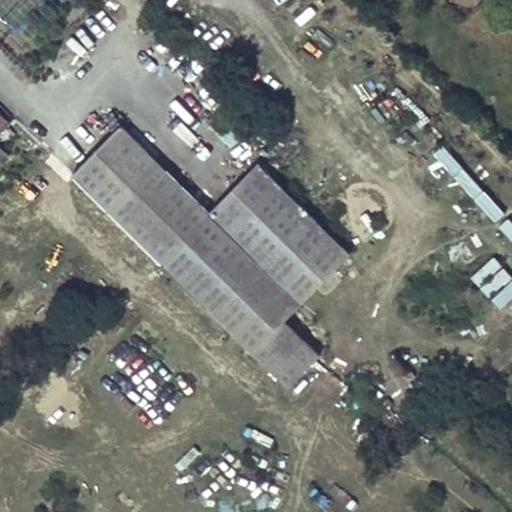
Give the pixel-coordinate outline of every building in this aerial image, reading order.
[(0,134),(9,126),(0,117),(0,161),(8,154),(0,146),(0,134)] [(224,117),(214,124),(228,143),(237,136),(224,117)] [(210,213),(122,125),(72,175),(153,256),(287,387),(319,356),(284,321),(350,253),(258,164),(210,213)] [(443,144),(433,153),(494,220),(504,211),(443,144)] [(72,175),(40,145),(30,156),(35,161),(61,187),(72,175)] [(511,218),(510,216),(499,225),(511,239),(511,218)] [(470,276),(498,308),(511,295),(511,273),(495,254),(470,276)]
